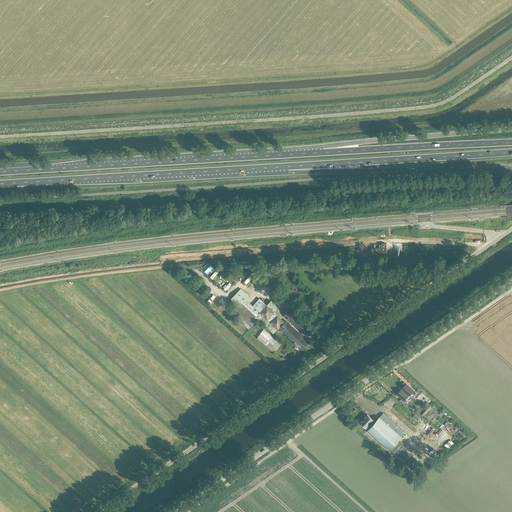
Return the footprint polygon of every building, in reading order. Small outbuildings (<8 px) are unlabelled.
[(372,248),(372,253),(387,252),(386,243),(381,244),(381,247),(372,248)] [(205,270),(207,273),(210,270),(211,272),(215,268),(211,264),(205,270)] [(210,276),(213,278),(219,272),(217,269),(210,276)] [(251,275),(244,281),(247,283),(253,277),(251,275)] [(277,288),(279,285),(270,276),(268,279),(274,285),(271,289),(276,294),(279,290),(277,288)] [(288,325),(275,312),(279,308),(272,301),(267,306),(260,299),(253,306),(248,301),(249,300),(240,291),(228,303),(237,310),(235,312),(220,298),(218,301),(248,329),(258,319),(273,333),(278,329),(281,332),(283,331),(303,349),(310,342),(304,336),(305,335),(307,337),(313,331),(290,309),(285,315),(303,332),(301,334),(290,323),(288,325)] [(280,344),(264,329),(258,336),(274,351),(280,344)] [(413,390),(406,384),(401,389),(409,395),(411,392),(414,395),(416,393),(413,390)] [(409,395),(401,389),(397,394),(402,398),(400,400),(405,405),(407,403),(404,400),(409,395)] [(389,450),(405,433),(383,413),(376,422),(374,420),(367,414),(360,422),(368,430),(367,431),(389,450)] [(445,444),(449,448),(455,443),(451,439),(445,444)] [(399,457),(405,463),(414,470),(421,462),(412,454),(411,455),(405,450),(399,457)]
